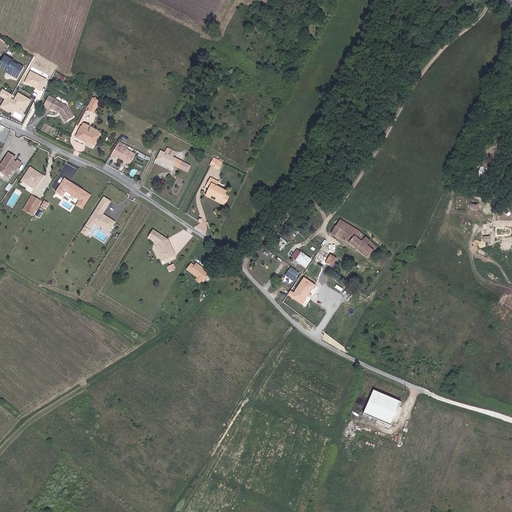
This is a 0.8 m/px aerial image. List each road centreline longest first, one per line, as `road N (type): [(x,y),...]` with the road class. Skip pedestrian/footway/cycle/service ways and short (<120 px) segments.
road 1 (track): [(237,261),(305,332),(351,359),(511,421)]
road 2 (unclassified): [(0,122),(126,183),(237,261)]
road 3 (unknown): [(490,0),(432,60),(353,187)]
